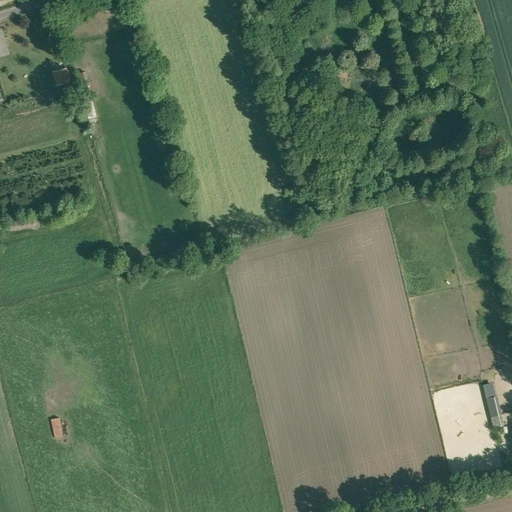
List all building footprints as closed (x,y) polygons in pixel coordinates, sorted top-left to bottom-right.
[(66,68),(54,71),(58,85),(70,82),(66,68)] [(483,385),(486,399),(496,396),(493,383),(483,385)] [(496,396),(486,399),(489,410),(499,408),(496,396)] [(499,408),(489,410),(493,428),(503,425),(499,408)] [(50,420),(55,439),(64,436),(59,417),(50,420)]
